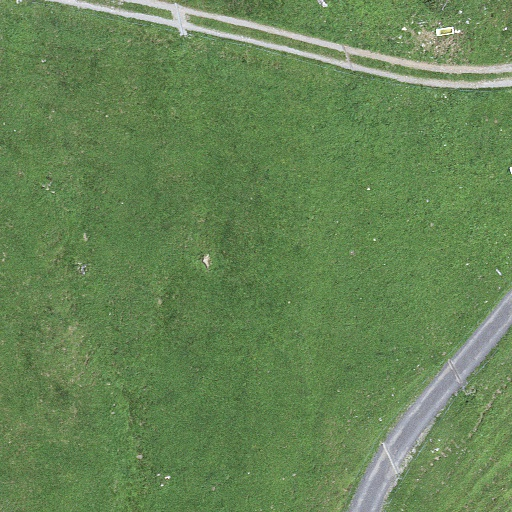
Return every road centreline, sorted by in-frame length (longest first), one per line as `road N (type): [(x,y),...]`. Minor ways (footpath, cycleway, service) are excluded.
road 1 (track): [(511,73),(462,77),(91,0)]
road 2 (track): [(511,297),(413,407),(361,511)]
